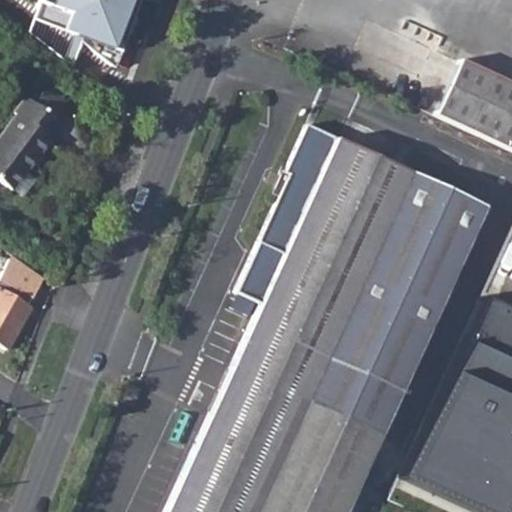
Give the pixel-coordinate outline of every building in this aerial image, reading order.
[(57,32),(92,59),(114,0),(15,0),(7,22),(49,56),(57,32)] [(511,85),(457,61),(432,116),(511,151),(511,85)] [(13,114),(0,132),(0,182),(10,190),(48,138),(46,137),(57,123),(53,119),(64,105),(43,90),(32,104),(23,97),(11,112),(13,114)] [(382,151),(379,157),(389,162),(398,141),(361,123),(354,138),(382,151)] [(254,307),(161,511),(339,511),(479,206),(302,125),(280,173),(284,175),(230,296),(254,307)] [(6,263),(0,272),(0,280),(29,297),(37,282),(6,263)] [(30,309),(0,290),(0,346),(5,349),(20,326),(30,309)] [(511,511),(511,339),(440,494),(478,511),(511,511)] [(136,394),(126,390),(119,407),(130,411),(136,394)]
